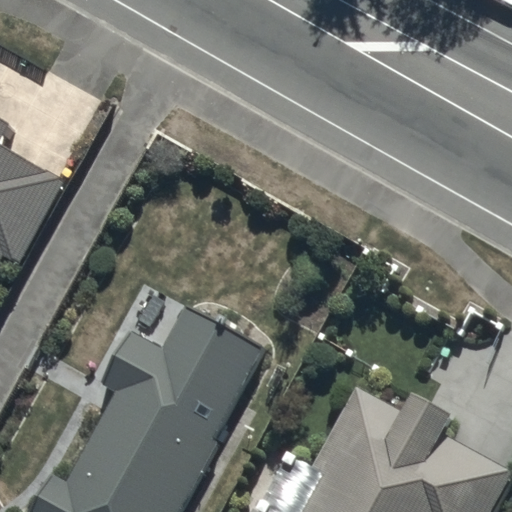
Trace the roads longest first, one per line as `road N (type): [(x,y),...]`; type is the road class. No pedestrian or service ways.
road 1 (secondary): [(511,183),(196,0)]
road 2 (secondary): [(377,0),(511,68)]
